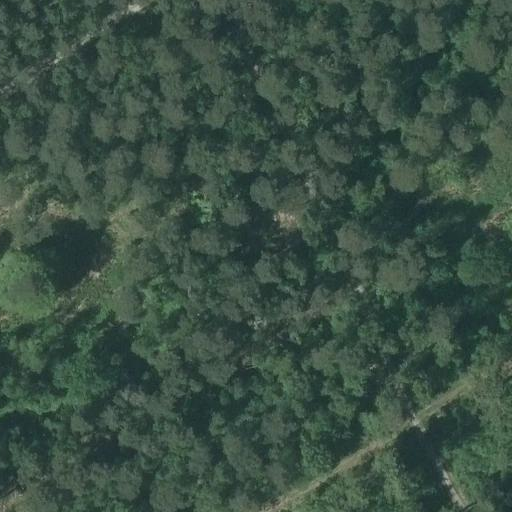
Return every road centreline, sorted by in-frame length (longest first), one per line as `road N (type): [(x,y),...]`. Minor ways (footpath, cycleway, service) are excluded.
road 1 (unknown): [(468,511),(226,0)]
road 2 (track): [(270,511),(511,369)]
road 3 (track): [(0,87),(131,0)]
